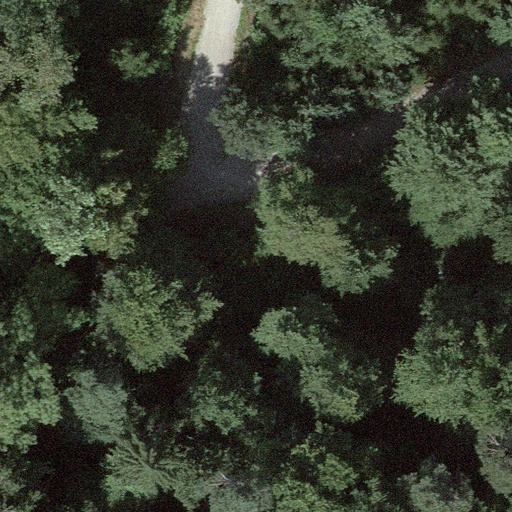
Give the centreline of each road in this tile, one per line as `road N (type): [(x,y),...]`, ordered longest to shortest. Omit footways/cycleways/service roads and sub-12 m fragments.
road 1 (track): [(511,68),(174,211)]
road 2 (track): [(33,511),(21,453),(39,365),(116,261),(174,211)]
road 3 (track): [(174,211),(211,102),(225,0)]
road 4 (track): [(0,224),(174,211)]
